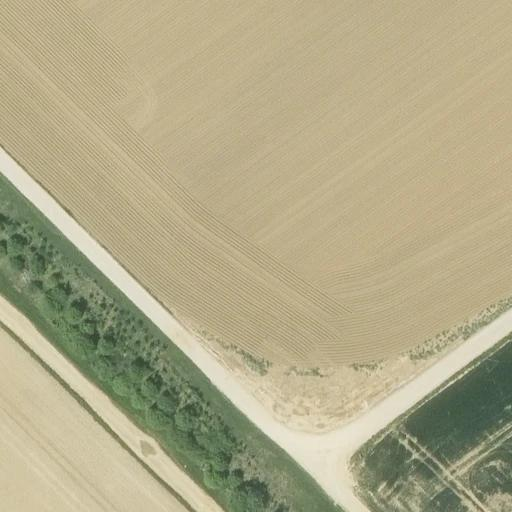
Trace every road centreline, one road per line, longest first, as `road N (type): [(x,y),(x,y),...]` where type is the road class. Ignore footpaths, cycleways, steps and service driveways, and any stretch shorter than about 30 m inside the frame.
road 1 (track): [(0,169),(349,511)]
road 2 (track): [(203,511),(0,313)]
road 3 (track): [(300,464),(396,419),(511,335)]
